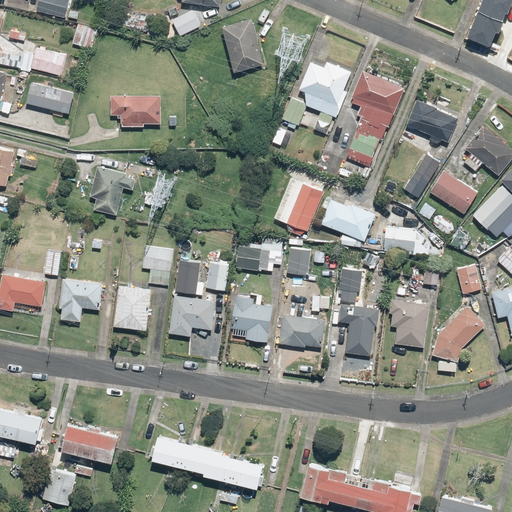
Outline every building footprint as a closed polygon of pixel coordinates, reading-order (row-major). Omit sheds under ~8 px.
[(38,0),(36,10),(64,17),(68,0),(38,0)] [(511,0),(482,0),(478,12),(503,22),(506,14),(508,15),(511,2),(511,0)] [(172,19),(179,35),(199,26),(192,10),(172,19)] [(478,12),(467,38),(490,48),(496,33),(499,34),(503,22),(478,12)] [(250,18),(220,26),(232,72),(262,64),(250,18)] [(77,23),(72,43),(87,46),(92,27),(77,23)] [(66,55),(35,47),(30,67),(61,74),(66,55)] [(3,51),(0,62),(26,69),(29,58),(3,51)] [(304,102),(333,113),(348,77),(350,71),(325,61),(322,66),(308,61),(297,88),(308,93),(304,102)] [(374,157),(403,88),(361,70),(350,97),(352,97),(350,102),(360,106),(357,114),(361,115),(348,146),(374,157)] [(73,92),(30,82),(25,103),(68,113),(73,92)] [(159,96),(110,95),(110,114),(120,114),(120,123),(121,123),(121,126),(142,126),(143,123),(159,123),(159,96)] [(290,97),(281,119),(298,125),(307,104),(290,97)] [(415,100),(405,124),(447,141),(457,117),(415,100)] [(321,110),(317,118),(329,123),(333,115),(321,110)] [(511,149),(482,125),(464,148),(469,152),(462,161),(474,171),(481,162),(497,175),(511,155),(511,149)] [(0,183),(6,185),(14,150),(0,147),(0,183)] [(310,153),(296,148),(292,160),(305,165),(310,153)] [(404,189),(417,197),(439,162),(426,154),(404,189)] [(125,173),(96,166),(89,196),(95,198),(93,209),(115,214),(122,187),(132,189),(134,178),(124,176),(125,173)] [(511,167),(499,180),(511,192),(511,167)] [(442,171),(429,191),(463,213),(476,192),(442,171)] [(274,218),(306,231),(322,191),(290,178),(274,218)] [(472,214),(495,237),(511,219),(511,196),(501,186),(472,214)] [(330,199),(320,223),(364,241),(374,213),(350,204),(349,207),(330,199)] [(436,210),(425,202),(418,212),(429,220),(436,210)] [(386,226),(383,246),(413,250),(415,229),(386,226)] [(489,237),(477,245),(484,254),(495,245),(489,237)] [(172,249),(144,245),(141,267),(150,268),(148,282),(168,284),(172,249)] [(238,245),(235,267),(257,270),(260,248),(238,245)] [(511,273),(511,245),(497,259),(511,273)] [(290,247),(287,272),(306,275),(310,250),(290,247)] [(61,250),(48,248),(44,270),(57,272),(61,250)] [(439,262),(425,260),(422,283),(436,284),(439,262)] [(228,264),(210,262),(206,287),(225,290),(228,264)] [(480,288),(474,264),(456,269),(462,293),(480,288)] [(341,269),(339,288),(358,291),(360,271),(341,269)] [(2,274),(0,282),(0,308),(12,310),(14,301),(40,306),(44,281),(2,274)] [(58,308),(61,308),(60,319),(79,321),(81,307),(98,309),(101,283),(62,278),(58,308)] [(150,289),(118,285),(112,326),(144,330),(150,289)] [(511,287),(490,293),(497,317),(506,315),(511,333),(511,332),(511,287)] [(356,292),(341,290),(340,300),(354,302),(356,292)] [(190,335),(191,327),(210,329),(214,300),(173,294),(168,332),(190,335)] [(271,306),(252,303),(253,298),(233,295),(233,300),(229,328),(245,330),(244,338),(266,341),(271,306)] [(330,296),(318,295),(317,308),(329,309),(330,296)] [(390,325),(396,326),(394,342),(422,346),(428,304),(393,299),(390,299),(388,313),(392,313),(390,325)] [(378,308),(339,303),(337,321),(349,323),(345,352),(370,355),(374,326),(376,326),(378,308)] [(466,305),(437,333),(431,354),(456,361),(460,347),(484,324),(466,305)] [(282,314),(278,343),(304,346),(304,344),(320,347),(324,320),(282,314)] [(0,408),(0,433),(37,442),(42,418),(0,408)] [(68,424),(62,449),(112,460),(118,435),(101,431),(102,428),(89,425),(88,428),(68,424)] [(158,435),(153,459),(205,471),(204,474),(257,487),(263,463),(222,454),(223,450),(158,435)] [(347,471),(307,462),(300,495),(327,501),(328,497),(376,508),(375,511),(404,511),(405,511),(408,511),(417,511),(421,493),(410,491),(411,486),(375,477),(373,487),(345,480),(347,471)] [(76,463),(74,471),(90,475),(92,467),(76,463)] [(51,468),(44,497),(70,502),(76,474),(51,468)] [(165,475),(163,482),(180,486),(182,479),(165,475)] [(222,491),(220,498),(235,503),(237,496),(222,491)] [(489,511),(491,506),(442,495),(437,511),(489,511)]
